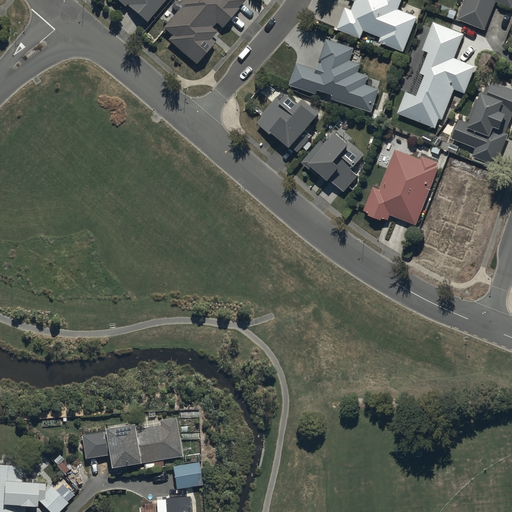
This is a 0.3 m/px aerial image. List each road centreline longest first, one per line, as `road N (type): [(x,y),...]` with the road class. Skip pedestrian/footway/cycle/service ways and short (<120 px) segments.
road 1 (residential): [(483,325),(349,254),(191,123)]
road 2 (residential): [(191,123),(67,18)]
road 3 (residential): [(191,123),(297,0)]
